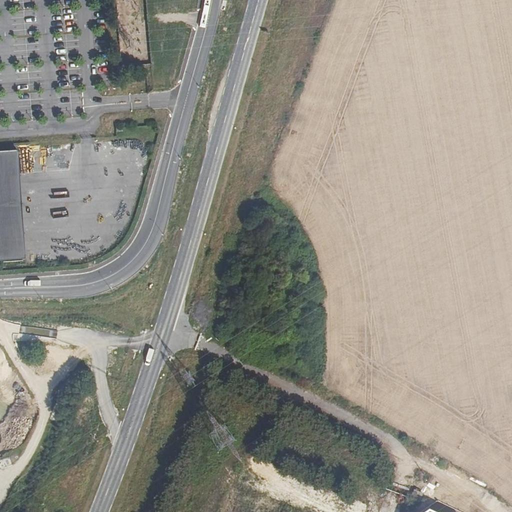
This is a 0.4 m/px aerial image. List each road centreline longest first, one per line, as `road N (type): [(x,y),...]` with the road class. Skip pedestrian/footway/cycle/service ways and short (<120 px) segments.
road 1 (secondary): [(259,0),(202,207),(101,511)]
road 2 (unclassified): [(211,0),(155,218),(137,254),(82,285),(0,288)]
